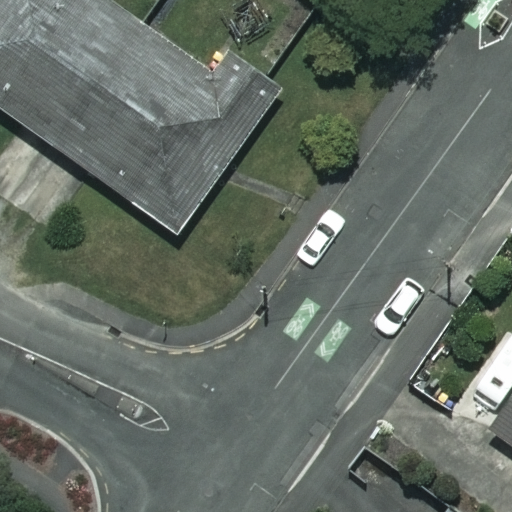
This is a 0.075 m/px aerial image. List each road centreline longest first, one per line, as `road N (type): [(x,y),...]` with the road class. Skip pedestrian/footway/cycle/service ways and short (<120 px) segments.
road 1 (residential): [(219,456),(511,57)]
road 2 (residential): [(0,336),(219,456)]
